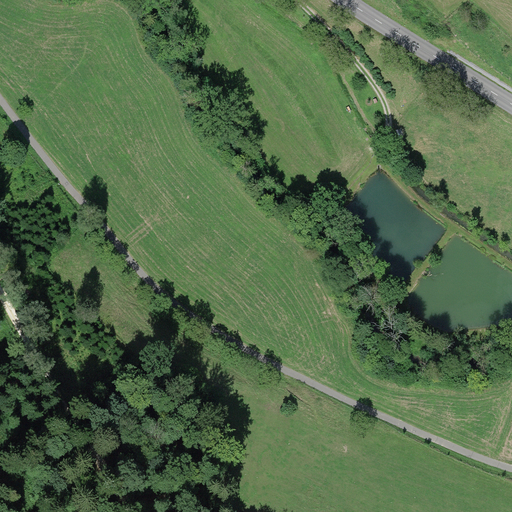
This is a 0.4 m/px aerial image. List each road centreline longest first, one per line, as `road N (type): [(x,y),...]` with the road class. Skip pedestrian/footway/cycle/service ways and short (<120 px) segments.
road 1 (track): [(0,101),(143,277),(258,356),(511,469)]
road 2 (track): [(0,293),(134,511)]
road 3 (tertiary): [(340,0),(511,104)]
road 4 (track): [(367,151),(385,135),(384,107),(295,0)]
